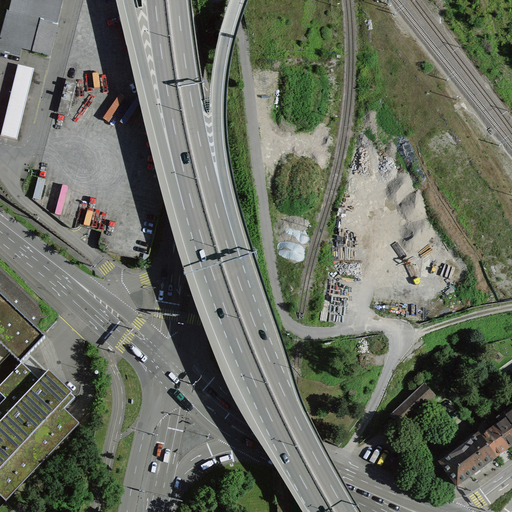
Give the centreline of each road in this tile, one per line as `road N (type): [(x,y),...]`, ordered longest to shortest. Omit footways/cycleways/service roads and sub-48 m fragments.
road 1 (motorway): [(184,379),(203,258),(191,0)]
road 2 (motorway): [(346,511),(284,402),(228,258)]
road 3 (motorway): [(128,0),(165,148),(210,267)]
road 4 (motorway): [(154,0),(173,127),(210,267)]
road 5 (motorway): [(210,267),(270,417),(320,511)]
road 6 (motorway): [(228,258),(196,138),(178,0)]
road 7 (motorway): [(228,258),(217,113),(237,0)]
road 8 (motorway): [(144,0),(175,201),(173,255)]
road 9 (primary): [(159,356),(129,511)]
road 10 (primary): [(416,511),(278,447)]
road 11 (primary): [(159,500),(205,459),(278,447)]
road 12 (primary): [(159,500),(184,379)]
